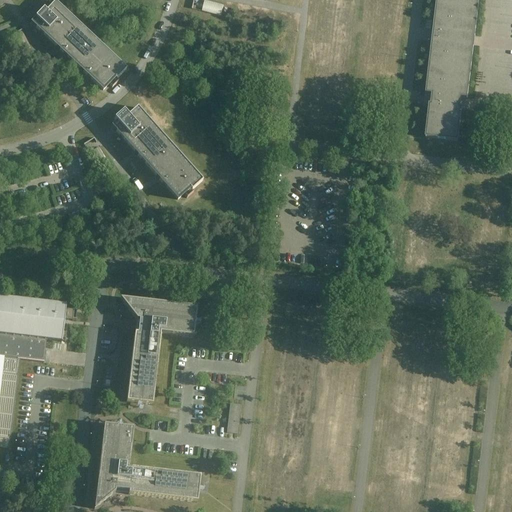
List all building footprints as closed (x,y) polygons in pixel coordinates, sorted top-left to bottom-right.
[(437,0),(434,31),(433,31),(432,31),(434,31),(433,41),(431,41),(433,41),(427,94),(425,93),(425,94),(427,94),(426,104),(424,104),(424,105),(429,105),(425,138),(458,142),(461,109),(460,108),(461,98),(467,99),(473,45),(471,45),(472,36),(474,36),(478,0),(437,0)] [(202,12),(220,16),(221,17),(224,6),(205,1),(202,12)] [(116,81),(116,80),(126,70),(55,3),(46,12),(43,10),(35,19),(36,19),(32,24),(36,28),(39,31),(41,29),(45,33),(43,35),(60,50),(59,50),(63,54),(65,51),(69,55),(67,57),(83,72),(83,73),(86,76),(89,74),(92,77),(91,79),(103,91),(114,79),(116,81)] [(20,53),(27,50),(30,48),(22,31),(22,30),(11,35),(11,36),(12,36),(20,53)] [(125,137),(123,139),(138,156),(137,156),(141,160),(143,158),(147,162),(145,163),(159,180),(162,184),(165,182),(168,186),(166,188),(177,200),(190,190),(191,191),(202,181),(137,108),(127,117),(123,112),(114,120),(117,124),(113,127),(116,131),(116,132),(119,136),(122,133),(125,137)] [(89,153),(99,170),(109,164),(99,147),(89,153)] [(64,320),(65,311),(65,307),(16,301),(17,296),(11,296),(10,300),(1,299),(1,296),(0,296),(0,449),(8,450),(9,441),(10,442),(19,360),(44,363),(44,362),(43,362),(46,340),(61,342),(64,320)] [(120,300),(136,321),(139,321),(137,334),(134,334),(126,403),(152,406),(160,337),(159,337),(160,334),(193,338),(196,309),(120,300)] [(230,405),(227,434),(238,435),(241,406),(230,405)] [(128,495),(197,503),(200,477),(131,469),(131,470),(128,469),(133,429),(103,426),(94,510),(115,493),(115,491),(128,492),(128,495)]
